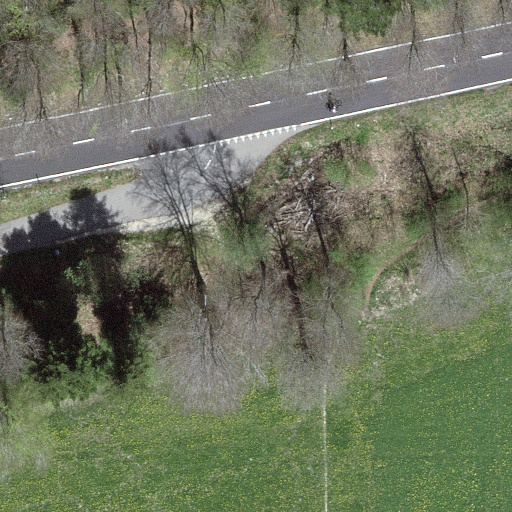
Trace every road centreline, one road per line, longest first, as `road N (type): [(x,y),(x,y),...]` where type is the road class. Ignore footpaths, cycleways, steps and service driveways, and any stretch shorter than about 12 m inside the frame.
road 1 (tertiary): [(0,157),(511,52)]
road 2 (track): [(0,237),(200,185),(219,112)]
